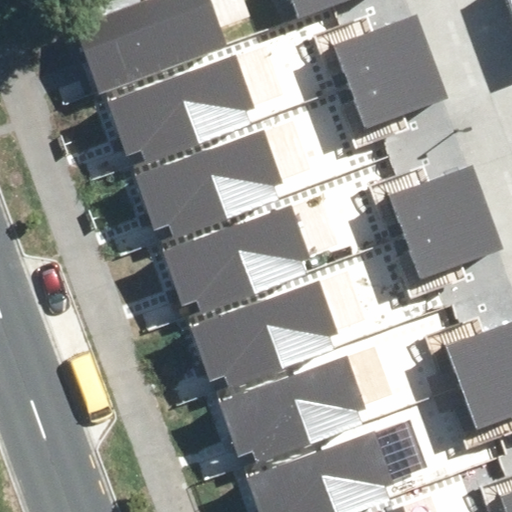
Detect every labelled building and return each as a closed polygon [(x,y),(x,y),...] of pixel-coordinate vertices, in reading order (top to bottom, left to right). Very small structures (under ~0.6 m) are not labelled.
[(162,0),(80,30),(98,78),(111,73),(116,86),(221,48),(217,37),(223,35),(210,0),(162,0)] [(294,0),(300,15),(341,0),(294,0)] [(333,43),(347,82),(437,51),(422,11),(333,43)] [(347,82),(361,122),(450,92),(437,51),(347,82)] [(113,102),(131,150),(145,145),(150,158),(254,120),(250,109),(257,107),(238,56),(113,102)] [(140,176),(158,224),(171,219),(176,233),(281,195),(277,184),(283,181),(265,131),(140,176)] [(384,197),(398,236),(487,205),(473,165),(384,197)] [(398,236),(412,276),(501,246),(487,205),(398,236)] [(165,255),(183,303),(196,298),(201,312),(306,274),(302,263),(308,260),(290,210),(165,255)] [(191,328),(208,376),(222,371),(227,384),(331,346),(327,335),(334,333),(315,282),(191,328)] [(511,327),(447,350),(461,389),(511,371),(511,327)] [(220,407),(237,455),(251,450),(256,463),(360,425),(356,414),(363,412),(344,362),(220,407)] [(511,371),(461,389),(475,430),(511,417),(511,371)] [(247,483),(258,511),(358,511),(388,501),(384,490),(390,488),(372,437),(247,483)] [(511,511),(511,492),(499,497),(504,511),(511,511)]
